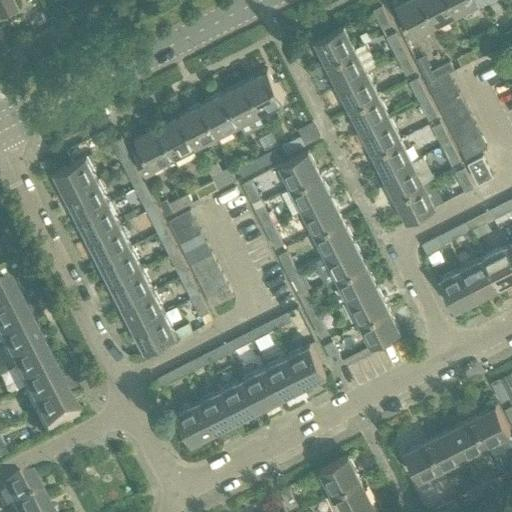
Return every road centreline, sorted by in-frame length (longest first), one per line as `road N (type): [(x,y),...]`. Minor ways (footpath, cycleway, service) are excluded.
road 1 (residential): [(176,494),(452,351)]
road 2 (tertiary): [(0,133),(261,0)]
road 3 (residential): [(132,408),(0,147)]
road 4 (residential): [(0,475),(132,408)]
road 5 (residential): [(452,351),(395,239)]
